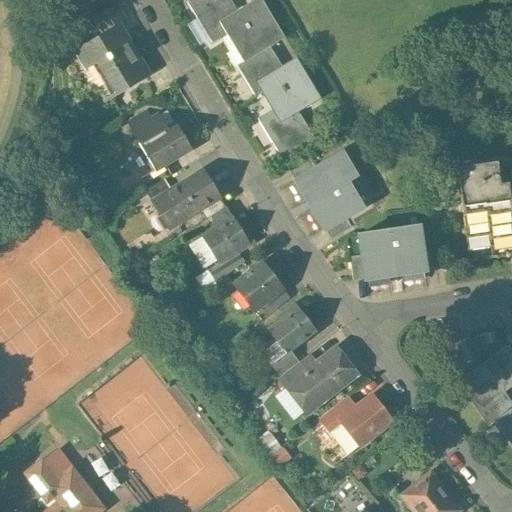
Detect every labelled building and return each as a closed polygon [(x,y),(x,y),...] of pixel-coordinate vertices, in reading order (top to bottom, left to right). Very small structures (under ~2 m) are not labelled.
[(64,0),(73,15),(98,0),(64,0)] [(227,34),(207,0),(191,0),(186,3),(211,44),(227,34)] [(207,0),(227,34),(232,31),(242,48),(254,40),(248,31),(263,22),(251,3),(237,12),(229,0),(207,0)] [(380,0),(389,53),(506,34),(500,0),(380,0)] [(116,3),(93,17),(101,29),(123,16),(116,3)] [(122,45),(112,29),(93,40),(91,35),(77,44),(80,49),(74,52),(85,70),(97,62),(109,82),(103,85),(110,98),(145,77),(125,43),(122,45)] [(267,90),(287,77),(262,35),(254,40),(242,48),(229,55),(255,98),(267,90)] [(287,77),(267,90),(277,107),(282,116),(296,109),(308,102),(292,74),(287,77)] [(282,116),(277,107),(256,119),(281,161),(315,141),(296,109),(282,116)] [(175,122),(165,128),(163,125),(158,117),(157,115),(149,120),(145,113),(127,123),(129,127),(130,126),(138,140),(137,140),(138,142),(139,142),(140,144),(139,144),(146,155),(145,155),(146,157),(146,156),(147,158),(147,159),(148,160),(148,159),(151,164),(159,160),(163,166),(191,149),(190,147),(193,146),(187,135),(184,137),(175,122)] [(295,180),(294,180),(323,229),(324,229),(345,217),(361,207),(346,182),(355,177),(341,153),(315,168),(295,180)] [(309,158),(288,170),(295,180),(315,168),(309,158)] [(481,165),(464,167),(466,176),(456,177),(469,262),(511,255),(511,223),(506,184),(498,185),(496,171),(482,173),(481,165)] [(169,191),(149,203),(165,230),(197,210),(217,198),(201,172),(169,191)] [(169,191),(162,180),(142,192),(149,203),(169,191)] [(217,198),(197,210),(204,221),(224,209),(217,198)] [(228,212),(219,218),(222,223),(201,236),(218,264),(236,252),(244,247),(244,248),(252,243),(245,231),(241,233),(228,212)] [(345,217),(324,229),(330,239),(351,227),(345,217)] [(418,226),(358,235),(361,255),(364,279),(389,276),(400,274),(425,270),(421,246),(418,226)] [(433,244),(421,246),(425,270),(436,268),(433,244)] [(218,264),(208,270),(216,283),(243,262),(236,252),(218,264)] [(361,255),(349,257),(353,280),(364,279),(361,255)] [(271,269),(266,270),(265,271),(261,266),(232,289),(236,293),(229,298),(241,314),(248,309),(251,313),(280,290),(276,285),(277,284),(279,279),(271,269)] [(313,332),(295,309),(289,314),(286,311),(277,318),(279,322),(267,332),(274,340),(257,353),(268,367),(288,352),(313,332)] [(314,365),(287,386),(306,412),(333,391),(337,392),(340,389),(341,385),(354,374),(335,349),(314,365)] [(511,355),(507,349),(458,384),(488,425),(495,421),(511,408),(511,404),(503,393),(511,386),(511,355)] [(297,363),(288,352),(268,367),(277,379),(279,377),(297,363)] [(297,363),(279,377),(287,386),(314,365),(306,356),(297,363)] [(173,382),(166,388),(217,454),(224,449),(173,382)] [(347,396),(318,419),(329,433),(329,432),(341,423),(339,420),(355,408),(347,396)] [(391,422),(370,396),(355,408),(339,420),(341,423),(329,432),(347,455),(359,445),(360,446),(391,422)] [(511,408),(495,421),(511,444),(511,408)] [(115,476),(142,511),(144,511),(154,505),(126,468),(103,438),(92,446),(115,476)] [(96,511),(105,505),(74,465),(71,468),(56,450),(28,471),(21,476),(46,508),(40,511),(96,511)] [(454,511),(459,509),(430,471),(400,494),(413,511),(454,511)]
